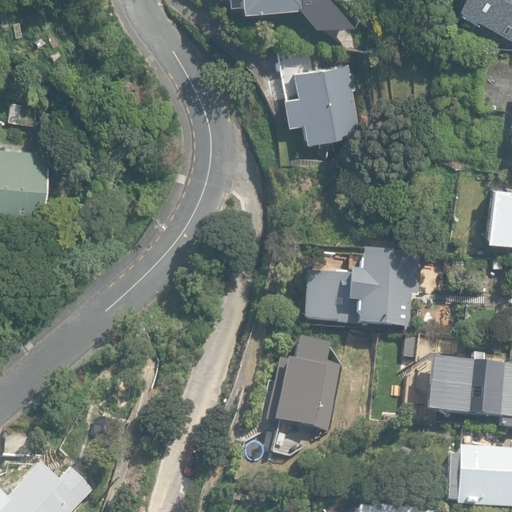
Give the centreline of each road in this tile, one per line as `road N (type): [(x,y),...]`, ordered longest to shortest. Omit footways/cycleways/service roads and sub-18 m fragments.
road 1 (residential): [(210,174),(247,176),(259,198),(166,511)]
road 2 (residential): [(210,174),(206,195),(144,277),(0,404)]
road 3 (residential): [(144,0),(215,138),(210,174)]
